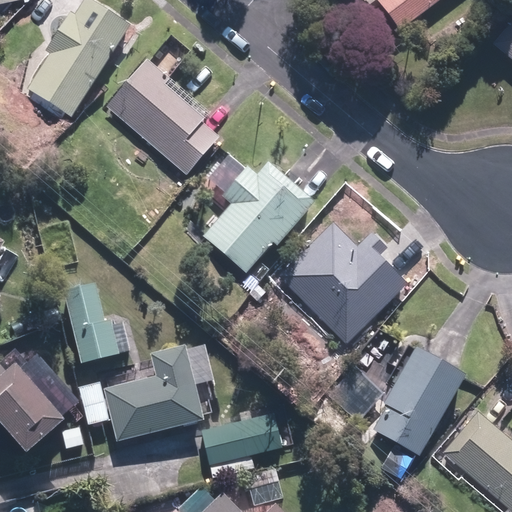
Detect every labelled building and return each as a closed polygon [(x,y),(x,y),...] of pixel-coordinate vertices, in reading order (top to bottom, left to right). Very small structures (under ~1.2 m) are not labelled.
[(380,0),(377,3),(399,32),(442,0),(380,0)] [(72,119),(130,28),(87,1),(75,18),(70,15),(45,54),(50,58),(29,92),(72,119)] [(511,23),(492,48),(511,64),(511,23)] [(146,62),(106,109),(186,178),(219,140),(202,125),(204,123),(163,88),(169,82),(146,62)] [(230,207),(202,238),(246,277),(273,246),(276,249),(314,206),(267,165),(256,177),(248,169),(221,199),(230,207)] [(333,224),(278,278),(346,347),(407,288),(378,259),(387,251),(371,235),(357,248),(333,224)] [(95,286),(63,293),(80,367),(118,359),(117,356),(128,353),(121,325),(111,328),(109,322),(104,324),(95,286)] [(104,392),(116,444),(204,424),(186,348),(150,357),(155,380),(104,392)] [(419,461),(463,380),(413,353),(369,433),(419,461)] [(381,393),(350,363),(322,392),(353,422),(381,393)] [(7,374),(0,366),(0,430),(25,459),(64,424),(13,368),(7,374)] [(100,385),(79,390),(88,427),(108,423),(100,385)] [(511,511),(511,444),(476,414),(441,455),(508,511),(511,511)] [(273,415),(201,433),(213,481),(253,471),(250,458),(282,450),(273,415)] [(276,472),(246,480),(254,507),(283,499),(276,472)] [(236,511),(222,495),(203,511),(278,511),(275,508),(269,511),(236,511)]
